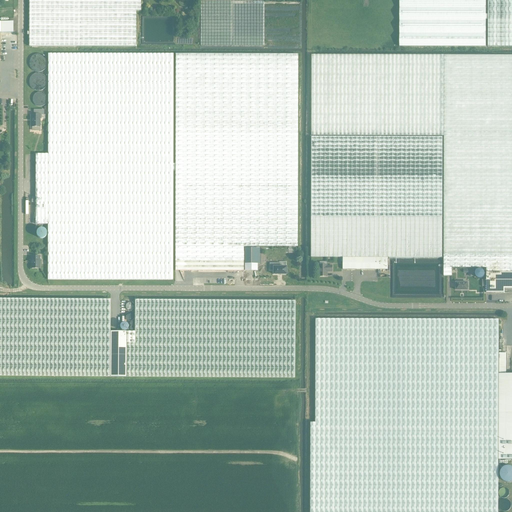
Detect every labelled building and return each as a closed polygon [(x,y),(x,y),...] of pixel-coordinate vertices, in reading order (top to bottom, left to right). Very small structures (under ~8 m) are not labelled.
[(29,0),(29,47),(136,47),(136,11),(141,11),(140,0),(29,0)] [(200,0),(200,46),(264,46),(263,0),(200,0)] [(399,0),(400,47),(486,47),(486,0),(399,0)] [(511,0),(487,0),(488,47),(490,47),(511,47),(511,0)] [(48,154),(48,224),(48,279),(173,279),(173,84),(173,54),(48,54),(48,84),(48,107),(48,110),(48,154)] [(175,261),(243,261),(244,246),(297,247),(297,54),(175,54),(175,261)] [(444,135),(444,263),(511,263),(511,55),(312,55),(311,135),(444,135)] [(31,127),(34,127),(34,131),(40,131),(40,114),(43,114),(43,110),(34,110),(34,114),(31,114),(31,119),(31,122),(31,127)] [(311,257),(343,257),(388,257),(442,257),(442,137),(311,137),(311,257)] [(35,224),(48,224),(48,154),(35,154),(35,224)] [(258,248),(245,248),(245,263),(258,263),(258,248)] [(40,256),(31,256),(31,261),(31,263),(31,269),(40,269),(40,256)] [(388,269),(388,257),(343,257),(343,269),(388,269)] [(243,271),(243,261),(175,261),(175,271),(243,271)] [(286,274),(286,267),(278,267),(278,263),(270,263),(270,270),(273,270),(273,274),(286,274)] [(511,263),(444,263),(444,275),(452,275),(452,267),(486,267),(486,292),(505,292),(505,288),(511,288),(511,263)] [(327,271),(332,271),(332,265),(327,265),(319,265),(319,276),(327,276),(327,271)] [(464,268),(464,273),(469,273),(469,276),(474,276),(474,268),(464,268)] [(362,285),(362,292),(382,293),(383,283),(362,283),(362,285)] [(0,375),(110,377),(110,331),(110,300),(0,299),(0,375)] [(126,331),(126,377),(295,378),(295,301),(135,300),(135,331),(126,331)] [(498,511),(498,460),(499,353),(499,320),(316,319),(315,423),(311,423),(310,511),(498,511)] [(126,331),(110,331),(110,377),(126,377),(126,331)] [(498,460),(511,459),(511,373),(506,374),(506,353),(499,353),(498,460)]
